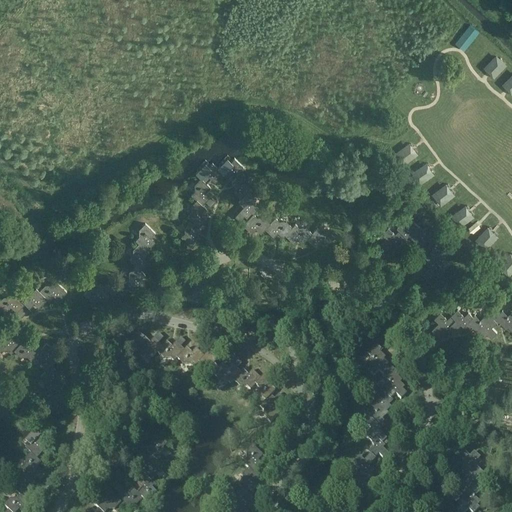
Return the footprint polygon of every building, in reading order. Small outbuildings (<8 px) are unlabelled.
[(459,112),(463,107),(454,100),(450,105),(459,112)] [(218,168),(218,169),(223,174),(228,178),(230,176),(228,175),(231,171),(237,177),(242,173),(246,169),(235,158),(231,162),(224,162),(218,168)] [(202,167),(196,174),(200,178),(201,178),(206,183),(208,181),(206,180),(209,176),(215,182),(223,174),(218,169),(218,168),(213,163),(209,167),(202,167)] [(237,177),(232,182),(234,184),(236,182),(239,185),(233,192),(241,200),(249,192),(252,189),(248,185),(248,179),(242,173),(237,177)] [(192,194),(191,195),(192,195),(197,200),(202,205),(203,205),(206,202),(210,206),(215,201),(210,197),(204,191),(207,188),(209,189),(211,187),(206,183),(201,178),(200,178),(195,184),(195,191),(192,194)] [(241,200),(239,202),(241,204),(243,202),(246,205),(240,211),(245,216),(248,219),(248,220),(253,214),(254,214),(259,209),(255,205),(255,198),(249,192),(241,200)] [(191,213),(187,217),(190,220),(191,220),(198,227),(199,227),(207,219),(200,213),(203,209),(205,211),(207,209),(203,205),(202,205),(197,200),(192,205),(191,206),(191,213)] [(248,219),(243,225),(252,233),(258,227),(261,230),(259,232),(261,234),(265,229),(270,223),(264,217),(257,217),(254,214),(253,214),(248,220),(248,219)] [(270,223),(265,229),(274,237),(280,231),(283,234),(281,235),(283,237),(285,235),(292,227),(286,221),(279,221),(275,218),(270,223)] [(185,233),(181,237),(192,247),(200,239),(194,233),(197,229),(199,231),(201,229),(199,227),(198,227),(191,220),(190,220),(185,226),(185,233)] [(405,235),(401,238),(404,241),(410,236),(417,243),(418,241),(422,238),(414,232),(419,226),(413,221),(406,228),(402,224),(397,228),(400,231),(400,230),(405,235)] [(147,251),(147,250),(155,242),(149,236),(152,233),(153,235),(155,233),(145,223),(139,230),(139,236),(136,240),(139,243),(147,251)] [(439,240),(438,240),(432,234),(436,229),(430,223),(423,230),(419,226),(414,232),(422,238),(418,241),(421,244),(427,238),(431,242),(434,245),(439,240)] [(292,227),(285,235),(294,243),(300,237),(303,240),(301,242),(303,243),(307,239),(312,233),(306,227),(299,227),(295,224),(292,227)] [(312,233),(307,239),(316,247),(322,241),(325,244),(323,246),(325,247),(335,237),(328,231),(321,231),(317,228),(312,233)] [(400,231),(396,235),(389,228),(383,234),(387,239),(381,246),(386,250),(393,243),(398,248),(401,245),(398,242),(401,238),(405,235),(400,230),(400,231)] [(434,245),(431,242),(428,245),(433,250),(426,258),(428,259),(431,262),(438,255),(443,260),(448,254),(441,247),(446,243),(441,238),(438,240),(439,240),(434,245)] [(129,260),(135,265),(141,271),(141,270),(149,262),(143,256),(145,253),(147,255),(149,253),(147,250),(147,251),(139,243),(133,250),(133,256),(129,260)] [(428,259),(425,262),(431,267),(423,275),(428,280),(435,273),(440,277),(446,271),(439,264),(443,260),(438,255),(431,262),(428,259)] [(135,265),(129,272),(129,278),(126,282),(131,287),(131,288),(137,293),(145,284),(139,278),(142,275),(143,277),(145,275),(141,270),(141,271),(135,265)] [(110,281),(104,287),(112,294),(111,295),(114,297),(116,295),(114,293),(117,290),(123,296),(131,288),(131,287),(126,282),(120,277),(117,280),(110,281)] [(39,291),(47,299),(49,301),(51,299),(49,297),(52,294),(54,296),(58,300),(67,291),(56,281),(52,285),(45,285),(39,291)] [(104,287),(101,284),(97,287),(90,288),(84,294),(94,304),(96,302),(94,300),(97,297),(103,303),(111,295),(112,294),(104,287)] [(20,298),(25,304),(29,308),(31,306),(30,304),(33,301),(34,303),(39,307),(47,299),(39,291),(36,288),(33,292),(26,292),(20,298)] [(0,300),(0,305),(3,308),(3,309),(8,313),(10,311),(8,309),(11,306),(17,312),(25,304),(20,298),(14,293),(11,297),(4,297),(0,300)] [(466,323),(473,316),(469,312),(465,316),(458,309),(451,316),(456,321),(450,327),(453,330),(454,331),(461,324),(467,330),(470,327),(466,323)] [(511,311),(508,316),(503,310),(494,319),(498,322),(497,322),(499,324),(501,322),(507,329),(509,327),(511,330),(511,311)] [(456,321),(451,316),(448,319),(441,312),(435,318),(439,323),(432,330),(437,334),(445,327),(450,333),(453,330),(450,327),(456,321)] [(466,323),(470,327),(471,328),(473,327),(479,333),(481,332),(486,336),(488,334),(492,338),(498,332),(492,327),(497,322),(498,322),(494,319),(492,316),(489,318),(486,315),(481,320),(475,314),(473,316),(466,323)] [(285,338),(281,316),(271,318),(275,339),(285,338)] [(137,332),(128,342),(135,349),(144,338),(137,332)] [(0,349),(1,350),(8,350),(11,354),(14,351),(22,343),(22,342),(13,334),(9,339),(7,341),(4,338),(6,336),(4,334),(0,337),(0,349)] [(144,338),(135,349),(141,355),(148,355),(152,358),(157,353),(162,347),(154,339),(149,343),(148,345),(145,342),(146,340),(144,338)] [(22,343),(14,351),(21,357),(27,356),(31,360),(36,355),(36,354),(42,349),(41,349),(33,341),(29,345),(27,347),(24,344),(26,342),(24,340),(22,342),(22,343)] [(162,347),(157,353),(163,359),(170,359),(174,362),(177,359),(184,351),(176,343),(171,347),(170,349),(166,346),(168,344),(166,342),(162,347)] [(42,349),(36,354),(36,355),(40,358),(40,365),(46,371),(52,365),(52,366),(56,361),(54,359),(52,361),(49,358),(55,352),(47,343),(41,349),(42,349)] [(379,352),(380,350),(375,345),(366,354),(372,359),(366,365),(370,368),(368,370),(374,376),(379,371),(384,376),(390,370),(386,367),(388,364),(383,360),(385,358),(379,352)] [(184,351),(177,359),(183,365),(190,365),(192,367),(194,368),(199,363),(204,357),(195,349),(192,353),(191,354),(189,355),(186,352),(188,351),(186,349),(184,351)] [(204,357),(199,363),(202,366),(202,373),(209,379),(213,375),(218,369),(216,367),(215,369),(212,366),(213,365),(218,360),(209,352),(204,357)] [(218,369),(213,375),(219,381),(226,381),(230,384),(233,381),(240,373),(232,365),(228,369),(226,371),(223,368),(224,366),(222,364),(218,369)] [(46,371),(41,376),(45,380),(45,387),(51,393),(59,385),(61,383),(59,381),(57,383),(54,380),(56,378),(60,373),(52,366),(52,365),(46,371)] [(392,368),(390,370),(384,376),(383,377),(388,382),(383,388),(386,391),(384,393),(387,396),(390,399),(395,394),(401,400),(406,394),(402,390),(404,387),(400,383),(402,381),(395,375),(397,373),(392,368)] [(240,373),(233,381),(239,387),(246,387),(250,390),(255,385),(260,379),(252,371),(248,375),(246,377),(243,374),(245,372),(242,370),(240,373)] [(260,379),(255,385),(259,388),(259,395),(265,401),(271,395),(271,396),(275,391),(273,389),(271,391),(268,388),(270,386),(274,382),(265,373),(260,379)] [(51,393),(48,396),(52,399),(52,406),(58,413),(68,403),(66,401),(64,402),(61,399),(63,398),(67,393),(59,385),(51,393)] [(265,401),(260,406),(264,410),(264,417),(270,423),(280,413),(278,411),(276,413),(273,410),(275,408),(279,404),(271,396),(271,395),(265,401)] [(387,396),(382,401),(377,396),(371,402),(373,404),(369,408),(375,413),(369,418),(371,420),(372,420),(378,427),(381,424),(383,422),(382,421),(388,414),(386,412),(391,408),(389,406),(393,402),(390,399),(387,396)] [(372,420),(371,420),(367,425),(371,429),(364,436),(370,442),(375,437),(382,444),(385,440),(386,439),(379,432),(384,427),(381,424),(378,427),(372,420)] [(29,445),(25,449),(30,454),(36,459),(44,451),(40,446),(38,445),(41,441),(43,443),(45,441),(35,432),(29,438),(29,445)] [(147,433),(142,438),(147,443),(152,447),(153,449),(150,452),(149,450),(147,452),(149,454),(157,461),(163,455),(163,448),(167,444),(156,434),(152,438),(147,433)] [(375,437),(370,442),(374,446),(368,452),(370,455),(374,459),(374,458),(378,454),(385,461),(390,456),(383,449),(388,443),(385,440),(382,444),(375,437)] [(246,460),(243,464),(248,469),(254,474),(262,465),(256,459),(259,456),(261,458),(263,456),(253,446),(246,453),(246,460)] [(460,468),(463,471),(466,467),(473,474),(478,469),(474,465),(480,458),(474,452),(469,457),(462,450),(458,455),(465,462),(460,468)] [(141,453),(136,458),(141,463),(146,467),(147,469),(144,472),(143,470),(141,472),(145,476),(151,481),(157,475),(157,468),(160,464),(157,461),(149,454),(146,458),(141,453)] [(25,467),(21,471),(24,474),(32,481),(35,477),(40,482),(45,477),(40,472),(36,468),(34,466),(37,463),(39,465),(41,463),(36,459),(30,454),(24,460),(25,467)] [(367,472),(370,475),(373,472),(368,467),(375,459),(374,458),(374,459),(370,455),(364,461),(359,457),(353,463),(360,470),(356,474),(360,478),(367,472)] [(463,471),(462,472),(469,479),(464,485),(467,487),(470,484),(478,490),(482,486),(478,482),(484,475),(478,469),(473,474),(466,467),(463,471)] [(242,482),(239,486),(242,489),(250,496),(258,488),(252,481),(255,478),(257,480),(259,478),(254,474),(248,469),(242,475),(242,482)] [(360,478),(356,474),(350,480),(357,487),(352,491),(357,496),(364,489),(367,492),(370,489),(365,484),(372,476),(370,475),(367,472),(360,478)] [(18,487),(15,491),(20,496),(26,501),(34,493),(30,488),(28,486),(31,483),(33,485),(35,483),(32,481),(24,474),(18,480),(18,487)] [(137,494),(143,499),(142,499),(145,502),(147,504),(153,497),(153,493),(153,490),(157,486),(151,481),(145,476),(137,485),(142,489),(143,491),(140,494),(139,492),(137,494)] [(459,511),(466,511),(468,510),(470,511),(476,511),(479,509),(477,506),(480,503),(475,498),(480,492),(478,490),(470,484),(467,487),(466,489),(467,491),(461,497),(463,499),(459,504),(461,506),(457,510),(459,511)] [(119,486),(114,491),(118,495),(115,499),(121,504),(120,504),(126,509),(129,506),(136,505),(142,499),(143,499),(137,494),(132,489),(131,491),(133,493),(130,496),(128,494),(123,490),(119,486)] [(236,502),(233,506),(238,511),(239,511),(247,511),(252,507),(246,501),(249,498),(251,500),(253,498),(250,496),(242,489),(236,495),(236,502)] [(101,495),(93,504),(98,509),(99,509),(102,511),(106,511),(108,511),(115,510),(120,504),(121,504),(115,499),(111,494),(109,496),(111,498),(108,501),(106,499),(101,495)] [(10,499),(4,506),(8,510),(9,510),(10,511),(14,511),(17,509),(19,510),(20,511),(25,511),(32,506),(26,501),(20,496),(17,499),(10,499)]
